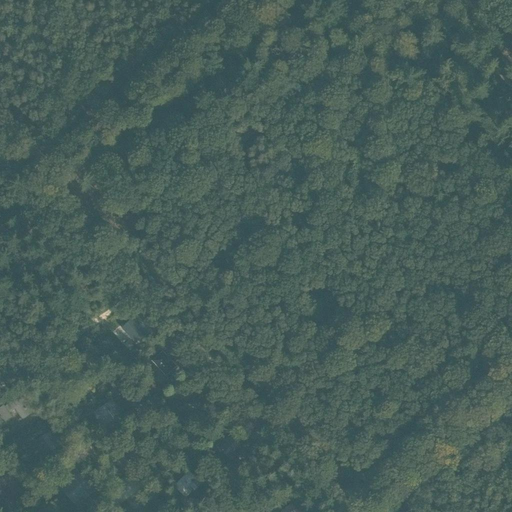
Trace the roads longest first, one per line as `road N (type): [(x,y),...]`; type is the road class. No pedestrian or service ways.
road 1 (track): [(41,183),(348,505)]
road 2 (track): [(259,0),(41,183)]
road 3 (track): [(348,505),(511,358)]
road 4 (unclassified): [(358,511),(511,373)]
road 5 (track): [(107,511),(241,393)]
road 6 (track): [(141,289),(0,388)]
road 7 (track): [(382,511),(511,398)]
road 8 (track): [(121,500),(35,363)]
